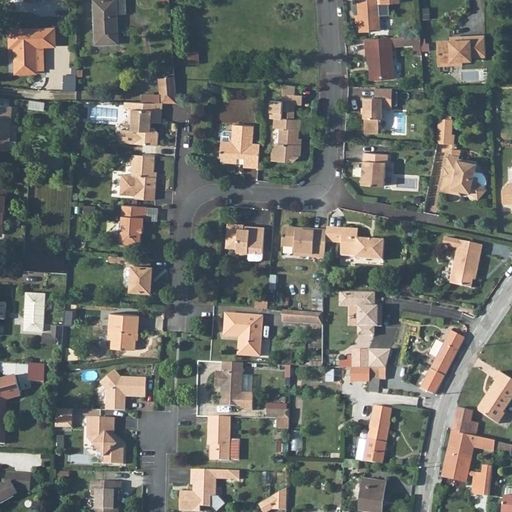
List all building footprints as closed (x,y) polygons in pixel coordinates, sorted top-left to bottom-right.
[(93,1),(94,31),(98,31),(98,47),(118,46),(116,0),(93,1)] [(356,0),(357,15),(359,30),(379,29),(378,15),(387,15),(387,2),(398,2),(398,0),(356,0)] [(33,72),(33,47),(40,47),(52,47),(52,30),(8,29),(7,47),(13,47),(12,74),(33,74),(33,72)] [(419,34),(363,38),(364,54),(367,54),(368,66),(371,66),(372,79),(393,77),(390,45),(420,43),(419,34)] [(484,56),(484,36),(456,36),(456,40),(449,40),(437,40),(437,58),(449,57),(449,60),(460,60),(469,60),(469,56),(484,56)] [(199,53),(189,54),(189,66),(199,66),(199,53)] [(175,75),(159,77),(161,102),(163,102),(176,103),(175,75)] [(62,78),(61,94),(75,94),(75,79),(62,78)] [(272,148),(271,159),(291,161),(299,155),(300,143),(295,143),(295,138),(297,138),(298,129),(299,129),(300,119),(294,119),(295,103),(303,104),(303,94),(295,94),(296,85),(284,83),(282,100),(271,99),(270,111),(271,111),(270,117),(275,117),(274,127),(280,127),(279,143),(272,148)] [(296,85),(295,94),(303,94),(304,85),(296,85)] [(393,88),(376,88),(376,97),(364,97),(364,117),(366,117),(365,132),(379,133),(379,118),(383,118),(383,108),(392,108),(393,88)] [(45,111),(46,102),(31,101),(30,109),(45,111)] [(161,102),(127,101),(127,109),(130,109),(130,117),(134,122),(133,131),(125,130),(124,144),(159,147),(160,132),(156,127),(152,126),(149,126),(149,122),(152,122),(162,122),(163,102),(161,102)] [(0,105),(0,150),(10,151),(13,106),(0,105)] [(439,119),(438,143),(451,144),(453,134),(454,120),(439,119)] [(224,131),(222,133),(220,156),(226,162),(238,163),(238,157),(244,158),(244,164),(244,167),(259,168),(261,144),(253,143),(254,126),(233,125),(233,132),(224,131)] [(444,177),(443,186),(453,188),(453,184),(472,188),(471,191),(479,198),(488,188),(486,186),(481,181),(474,179),(476,170),(478,161),(467,159),(467,161),(460,159),(460,156),(454,154),(450,153),(447,166),(449,167),(447,177),(444,177)] [(156,156),(134,154),(132,175),(122,174),(121,194),(136,195),(135,198),(156,199),(157,177),(154,177),(156,156)] [(365,174),(364,174),(363,185),(386,187),(387,163),(389,163),(390,155),(367,154),(367,161),(365,161),(364,170),(365,171),(365,174)] [(355,175),(363,176),(364,162),(356,161),(355,175)] [(485,171),(476,170),(474,179),(481,181),(486,186),(487,183),(488,179),(488,176),(487,174),(485,171)] [(453,188),(443,186),(442,190),(462,195),(463,189),(471,191),(472,188),(453,184),(453,188)] [(511,184),(509,185),(503,191),(503,206),(511,205),(511,184)] [(0,232),(4,233),(7,197),(9,197),(9,189),(0,188),(0,232)] [(148,206),(123,204),(122,221),(125,223),(125,225),(124,226),(124,230),(122,232),(121,240),(124,242),(132,243),(135,241),(141,241),(142,226),(144,226),(145,216),(147,216),(148,206)] [(159,207),(148,206),(147,216),(147,219),(158,220),(159,207)] [(244,223),(228,222),(226,246),(237,247),(237,251),(248,252),(248,258),(249,259),(261,260),(263,259),(265,227),(250,225),(249,228),(244,227),(244,223)] [(327,231),(326,241),(342,242),(342,255),(356,256),(356,258),(359,259),(384,260),(385,240),(358,238),(359,228),(327,227),(327,231)] [(294,247),(294,254),(312,255),(312,258),(325,258),(326,241),(327,231),(314,230),(314,232),(296,231),(296,229),(282,228),(281,246),(294,247)] [(458,250),(451,286),(473,290),(476,276),(478,276),(483,255),(467,251),(468,244),(446,240),(445,248),(458,250)] [(484,247),(468,244),(467,251),(483,255),(484,247)] [(150,257),(127,256),(127,265),(131,265),(129,290),(150,292),(152,266),(149,266),(150,257)] [(24,330),(43,331),(44,322),(46,293),(26,291),(24,330)] [(376,293),(347,292),(346,306),(350,306),(360,306),(359,326),(364,326),(364,335),(376,335),(376,326),(379,326),(380,306),(376,306),(376,293)] [(260,301),(260,308),(267,309),(268,301),(260,301)] [(360,306),(350,306),(350,326),(359,326),(360,306)] [(283,310),(282,322),(323,325),(323,313),(283,310)] [(133,350),(134,339),(132,339),(132,332),(137,332),(138,314),(109,312),(107,339),(111,339),(110,348),(133,350)] [(242,341),(239,341),(238,355),(260,357),(263,317),(225,313),(224,334),(239,336),(242,336),(242,341)] [(43,331),(42,343),(62,345),(63,324),(44,322),(43,331)] [(439,341),(432,354),(438,357),(421,389),(436,395),(465,338),(451,330),(444,343),(439,341)] [(430,353),(432,354),(439,341),(437,340),(430,353)] [(351,363),(351,368),(369,367),(370,367),(369,349),(354,349),(354,363),(351,363)] [(216,387),(222,387),(225,387),(225,390),(222,392),(222,405),(242,406),(242,410),(254,410),(254,394),(243,393),(244,364),(224,363),(223,372),(217,372),(216,387)] [(344,368),(343,388),(369,388),(369,367),(351,368),(349,368),(344,368)] [(386,379),(387,368),(371,367),(371,378),(381,379),(386,379)] [(108,390),(107,409),(126,410),(127,396),(127,392),(129,391),(131,393),(131,396),(146,397),(147,378),(122,377),(114,369),(100,382),(108,390)] [(488,399),(486,397),(477,410),(499,424),(506,414),(504,413),(511,400),(511,379),(500,372),(494,380),(497,381),(491,389),(493,390),(488,399)] [(0,442),(4,443),(5,433),(6,399),(21,394),(15,374),(0,377),(0,442)] [(381,379),(371,378),(371,385),(370,392),(381,394),(381,379)] [(375,402),(374,410),(393,414),(394,405),(375,402)] [(72,409),(56,408),(55,426),(62,426),(62,424),(72,424),(72,409)] [(458,408),(453,432),(476,437),(480,424),(472,422),(474,411),(458,408)] [(268,409),(268,417),(278,418),(290,418),(291,410),(268,409)] [(360,439),(356,460),(383,464),(393,414),(374,410),(368,441),(360,439)] [(89,416),(89,437),(97,446),(106,457),(106,463),(125,464),(125,444),(118,436),(116,437),(113,433),(115,431),(116,428),(116,417),(89,416)] [(233,416),(210,416),(209,445),(212,445),(212,460),(231,460),(233,416)] [(290,418),(278,418),(278,427),(290,428),(290,418)] [(476,437),(453,432),(443,477),(466,482),(468,476),(468,473),(474,447),(476,437)] [(476,437),(474,447),(494,452),(495,450),(496,441),(476,437)] [(511,444),(496,441),(495,450),(511,454),(511,447),(511,444)] [(340,458),(340,465),(353,467),(354,460),(340,458)] [(492,467),(484,466),(483,474),(480,492),(489,493),(492,467)] [(217,470),(193,470),(192,485),(197,485),(196,492),(181,492),(181,510),(201,511),(201,506),(212,506),(212,496),(217,496),(217,479),(217,470)] [(224,477),(224,471),(217,470),(217,479),(227,479),(224,477)] [(240,471),(224,471),(224,477),(227,479),(240,479),(240,471)] [(468,473),(468,476),(475,477),(472,494),(489,496),(489,493),(480,492),(483,474),(468,473)] [(0,501),(16,493),(15,490),(24,491),(29,491),(30,475),(14,475),(11,474),(5,474),(4,485),(3,486),(0,483),(0,501)] [(364,479),(359,511),(366,511),(382,511),(387,483),(364,479)] [(103,488),(93,488),(92,498),(98,498),(97,508),(92,511),(119,511),(119,508),(116,504),(116,499),(120,499),(120,491),(122,491),(123,482),(103,481),(103,488)] [(288,488),(260,504),(264,509),(273,504),(273,509),(288,510),(288,488)] [(505,495),(502,511),(511,511),(511,488),(507,488),(506,495),(505,495)]
